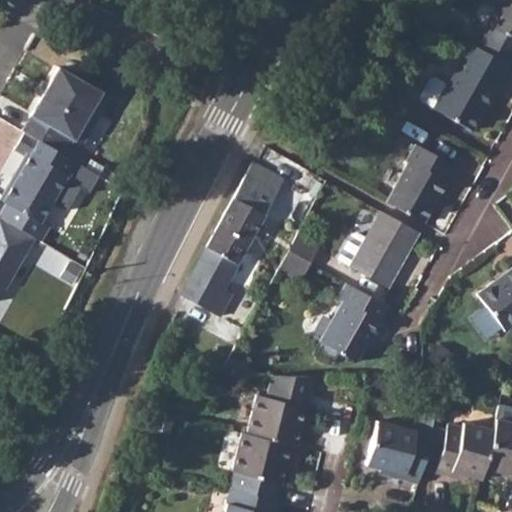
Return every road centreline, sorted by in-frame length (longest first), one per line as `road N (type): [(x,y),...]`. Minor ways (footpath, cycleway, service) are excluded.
road 1 (secondary): [(242,101),(35,511)]
road 2 (residential): [(49,0),(242,101)]
road 3 (residential): [(511,142),(436,268)]
